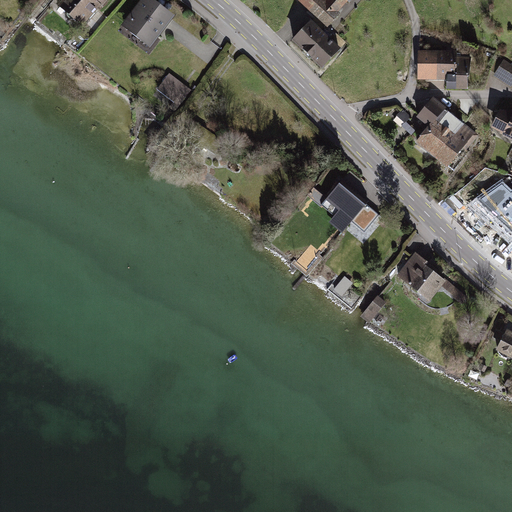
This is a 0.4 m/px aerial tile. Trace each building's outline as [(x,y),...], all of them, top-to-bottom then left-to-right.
[(63,0),(57,8),(84,31),(110,0),(63,0)] [(153,0),(144,0),(123,29),(151,50),(176,17),(153,0)] [(325,0),(299,0),(298,1),(328,28),(350,3),(346,0),(328,0),(327,2),(325,0)] [(311,23),(292,42),(323,70),(341,51),(311,23)] [(457,54),(419,52),(418,81),(447,82),(446,87),(458,88),(470,88),(472,58),(457,58),(457,54)] [(511,66),(505,63),(494,79),(511,90),(511,66)] [(171,76),(158,92),(173,103),(169,109),(176,113),(192,92),(171,76)] [(429,127),(416,144),(436,160),(464,125),(451,116),(447,112),(449,109),(435,98),(418,119),(429,127)] [(511,111),(502,110),(491,132),(511,142),(511,111)] [(464,125),(436,160),(450,171),(478,136),(464,125)] [(344,235),(368,205),(339,182),(320,205),(336,217),(331,224),(344,235)] [(511,190),(502,182),(473,204),(510,239),(511,237),(511,190)] [(416,254),(399,275),(431,301),(448,280),(416,254)] [(345,278),(334,292),(342,298),(353,285),(345,278)] [(379,298),(362,319),(369,325),(386,304),(379,298)] [(511,332),(507,330),(495,352),(511,361),(511,332)] [(485,368),(479,365),(476,371),(482,373),(485,368)]
